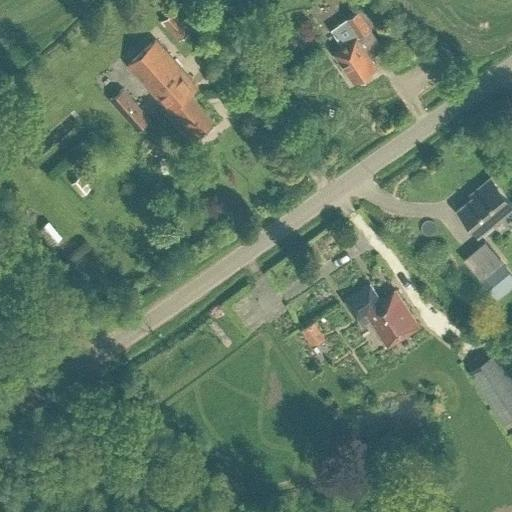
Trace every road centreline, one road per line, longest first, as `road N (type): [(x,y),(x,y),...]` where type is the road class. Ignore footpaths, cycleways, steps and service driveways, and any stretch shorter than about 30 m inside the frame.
road 1 (tertiary): [(0,408),(136,327),(511,66)]
road 2 (track): [(94,354),(0,246)]
